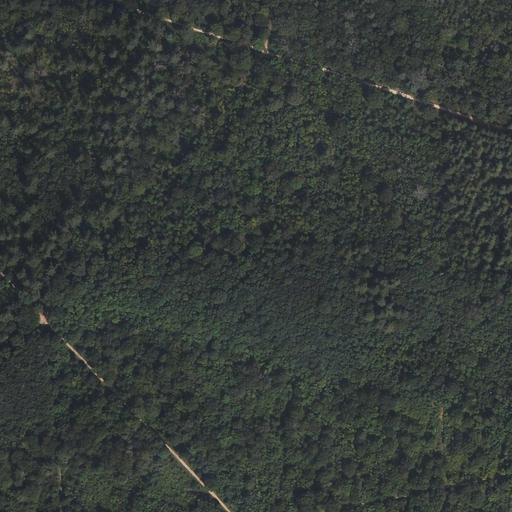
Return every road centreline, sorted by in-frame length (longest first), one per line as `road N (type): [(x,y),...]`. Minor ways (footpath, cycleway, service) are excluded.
road 1 (track): [(267,52),(0,365)]
road 2 (track): [(0,272),(230,511)]
road 3 (track): [(511,131),(267,52)]
road 4 (track): [(41,315),(61,511)]
road 5 (track): [(322,511),(511,472)]
road 6 (track): [(267,52),(98,0)]
